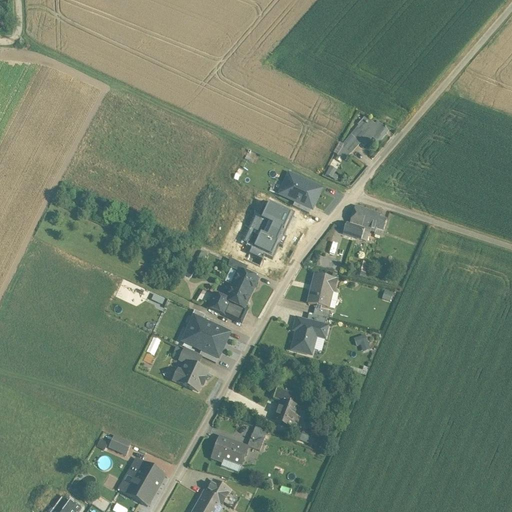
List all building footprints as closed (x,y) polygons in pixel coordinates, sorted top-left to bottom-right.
[(367,120),(351,136),(353,138),(361,145),(364,148),(372,139),(377,144),(387,133),(377,124),(374,127),(367,120)] [(353,138),(343,148),(351,155),(361,145),(353,138)] [(334,179),(339,170),(331,166),(326,174),(334,179)] [(322,190),(289,175),(280,194),(296,201),(311,208),(313,209),(322,190)] [(311,208),(296,201),(293,208),(309,215),(311,208)] [(283,238),(294,215),(273,205),(272,207),(263,203),(257,216),(255,216),(241,245),(252,250),(247,261),(260,267),(264,257),(272,261),(279,247),(282,248),(286,240),(283,238)] [(381,215),(355,208),(350,224),(347,223),(344,234),(347,235),(346,238),(355,241),(356,238),(366,241),(368,234),(364,233),(365,229),(376,232),(376,229),(383,231),(386,220),(380,218),(381,215)] [(335,261),(319,257),(316,267),(332,271),(335,261)] [(246,268),(230,261),(227,267),(239,273),(239,272),(243,274),(246,268)] [(369,265),(361,263),(358,277),(363,278),(364,274),(367,275),(369,265)] [(243,274),(239,272),(239,273),(232,287),(250,295),(257,281),(243,274)] [(338,282),(314,276),(308,305),(326,309),(330,291),(335,293),(338,282)] [(250,295),(232,287),(226,301),(214,295),(208,309),(231,319),(237,307),(243,310),(250,295)] [(243,310),(237,307),(231,319),(240,324),(246,311),(243,310)] [(329,313),(315,310),(313,316),(326,319),(328,320),(329,313)] [(194,319),(203,323),(205,317),(195,312),(192,318),(194,319)] [(309,315),(307,323),(324,327),(326,319),(313,316),(309,315)] [(202,352),(215,358),(217,354),(223,343),(225,344),(229,335),(203,323),(194,319),(185,338),(194,342),(192,347),(202,352)] [(297,330),(292,351),(312,356),(316,338),(324,340),(327,328),(324,327),(307,323),(297,320),(294,329),(297,330)] [(355,339),(361,353),(371,349),(365,335),(355,339)] [(154,338),(147,353),(154,356),(161,342),(154,338)] [(199,357),(184,351),(180,362),(186,365),(186,364),(196,369),(201,358),(199,357)] [(215,358),(202,352),(199,357),(201,358),(215,365),(220,355),(217,354),(215,358)] [(196,369),(186,364),(186,365),(181,374),(178,373),(174,382),(198,393),(201,387),(203,387),(205,381),(204,381),(207,374),(196,369)] [(294,396),(277,390),(273,400),(280,403),(273,422),(291,429),(292,424),(294,425),(296,418),(295,417),(298,410),(290,407),(294,396)] [(327,441),(308,434),(305,440),(324,448),(327,441)] [(114,435),(107,449),(125,457),(132,443),(114,435)] [(267,440),(255,435),(250,447),(262,452),(267,440)] [(250,449),(223,438),(215,457),(226,462),(228,459),(243,465),(250,449)] [(166,477),(137,459),(119,491),(148,508),(166,477)] [(230,492),(213,482),(206,494),(204,492),(201,497),(202,498),(202,497),(221,508),(223,505),(234,511),(237,505),(227,499),(230,492)] [(202,498),(193,511),(218,511),(221,508),(202,497),(202,498)] [(80,511),(81,511),(64,499),(53,511),(80,511)]
